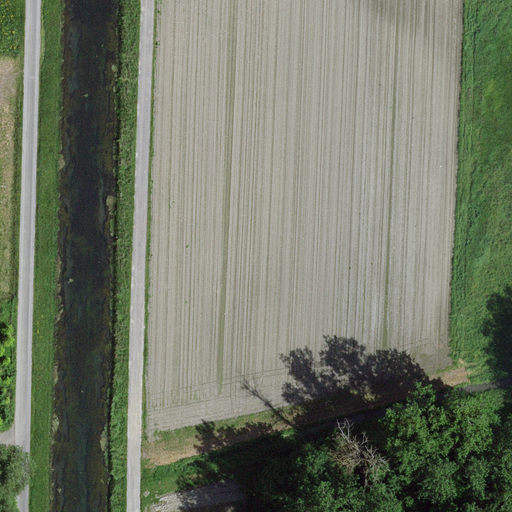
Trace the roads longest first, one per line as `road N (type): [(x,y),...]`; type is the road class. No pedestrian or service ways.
road 1 (unclassified): [(133,511),(148,0)]
road 2 (unclassified): [(33,0),(20,511)]
